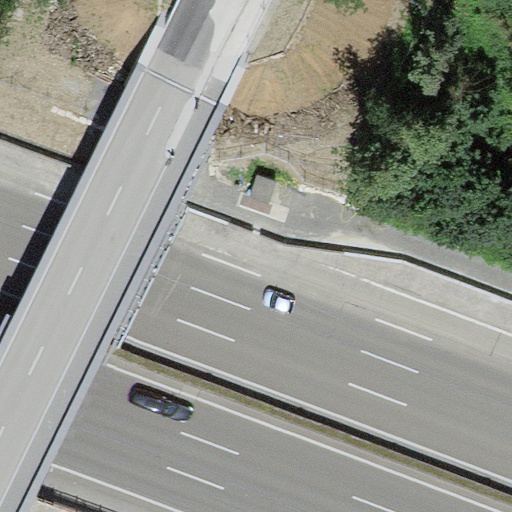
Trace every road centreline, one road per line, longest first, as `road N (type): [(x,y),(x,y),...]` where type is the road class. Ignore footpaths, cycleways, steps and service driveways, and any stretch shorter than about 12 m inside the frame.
road 1 (motorway): [(511,407),(0,216)]
road 2 (tertiary): [(0,437),(213,0)]
road 3 (motorway): [(0,385),(342,511)]
